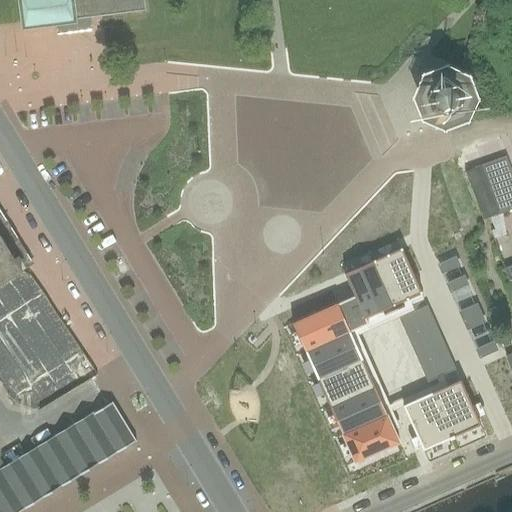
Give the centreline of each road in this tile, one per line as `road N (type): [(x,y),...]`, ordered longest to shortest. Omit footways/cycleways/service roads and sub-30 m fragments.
road 1 (tertiary): [(231,511),(0,129)]
road 2 (residential): [(376,511),(511,453)]
